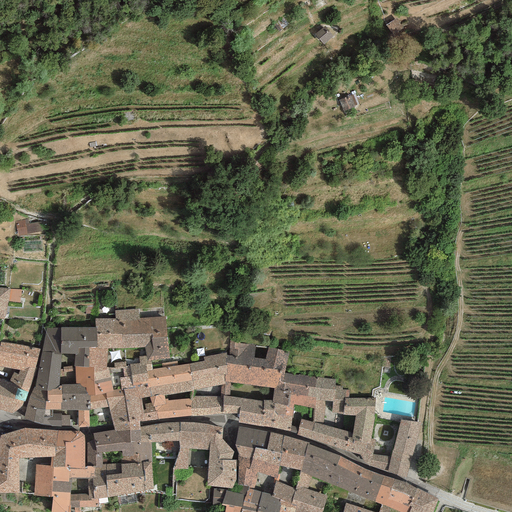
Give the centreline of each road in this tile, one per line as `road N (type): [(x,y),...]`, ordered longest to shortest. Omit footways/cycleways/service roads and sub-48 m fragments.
road 1 (residential): [(443,494),(305,439),(227,421),(85,429),(18,419)]
road 2 (track): [(409,481),(432,469),(436,377),(465,312)]
road 3 (track): [(409,481),(429,350)]
